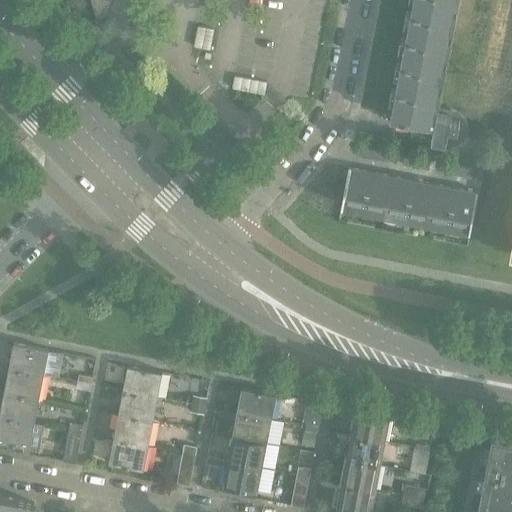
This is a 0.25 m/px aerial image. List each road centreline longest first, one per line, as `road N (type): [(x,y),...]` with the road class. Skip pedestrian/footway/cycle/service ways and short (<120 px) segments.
road 1 (tertiary): [(191,270),(263,323),(324,354),(511,398)]
road 2 (tertiary): [(511,376),(414,353),(337,321),(216,247)]
road 3 (residential): [(216,247),(331,112),(356,0)]
road 4 (residential): [(203,511),(0,470)]
road 5 (tertiary): [(115,147),(0,24)]
road 6 (tertiary): [(216,247),(115,147)]
road 7 (tertiary): [(86,178),(191,270)]
road 8 (tertiary): [(0,88),(86,178)]
road 9 (residential): [(0,266),(86,178)]
